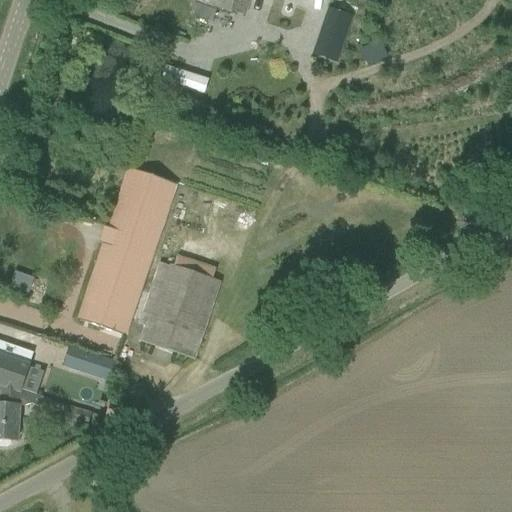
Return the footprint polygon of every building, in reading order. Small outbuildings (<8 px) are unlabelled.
[(189,17),(208,23),(211,24),(216,10),(230,15),(230,13),(240,16),(248,0),(193,0),(194,0),(189,17)] [(339,15),(324,60),(336,64),(351,19),(339,15)] [(185,92),(186,78),(168,77),(167,91),(185,92)] [(77,322),(124,337),(129,322),(149,262),(175,186),(128,170),(77,322)] [(157,264),(136,324),(144,327),(139,343),(193,361),(219,285),(157,264)] [(46,342),(42,353),(64,360),(68,349),(46,342)] [(0,385),(19,392),(31,357),(0,345),(0,385)] [(68,349),(62,367),(108,383),(114,365),(68,349)] [(0,385),(0,449),(7,450),(10,446),(11,442),(15,443),(17,409),(30,405),(37,408),(40,398),(34,396),(34,397),(19,392),(0,385)]
